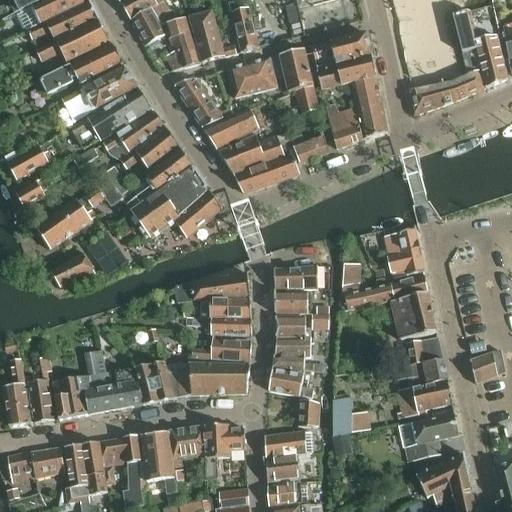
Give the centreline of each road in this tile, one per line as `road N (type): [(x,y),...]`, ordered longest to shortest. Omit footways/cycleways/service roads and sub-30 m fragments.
road 1 (residential): [(487,511),(432,238)]
road 2 (residential): [(0,446),(256,413)]
road 3 (residential): [(155,86),(378,23)]
road 4 (residential): [(239,214),(266,299),(256,413)]
road 5 (residential): [(239,214),(404,140)]
road 6 (residential): [(155,86),(239,214)]
